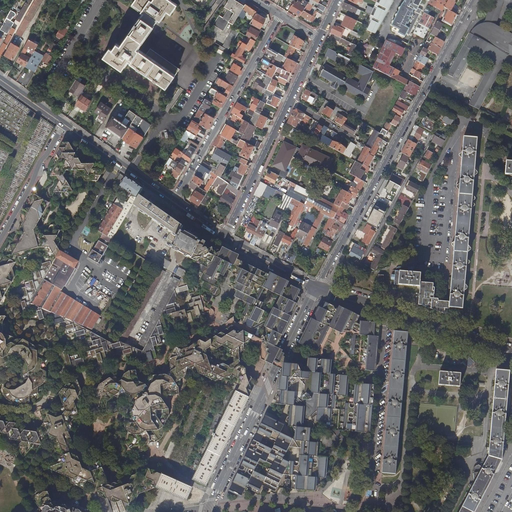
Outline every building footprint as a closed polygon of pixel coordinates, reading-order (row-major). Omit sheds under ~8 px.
[(38,6),(41,0),(35,0),(16,34),(21,37),(27,27),(39,6),(38,6)] [(27,0),(26,3),(26,2),(16,21),(20,23),(30,4),(30,5),(32,0),(27,0)] [(106,52),(102,58),(121,71),(128,62),(134,66),(135,66),(136,68),(139,70),(140,70),(153,79),(153,80),(156,82),(158,83),(166,88),(179,69),(151,48),(146,55),(137,49),(153,25),(152,24),(157,18),(159,20),(162,16),(163,16),(167,11),(170,13),(173,8),(174,9),(177,4),(171,0),(152,0),(151,0),(134,0),(132,4),(142,10),(141,11),(144,14),(142,18),(139,22),(138,21),(135,24),(134,24),(133,26),(133,27),(131,30),(132,31),(125,42),(121,47),(118,45),(115,48),(114,47),(111,50),(110,49),(107,53),(106,52)] [(245,5),(235,0),(228,0),(225,6),(229,9),(223,18),(219,15),(205,37),(211,41),(219,28),(223,31),(229,22),(233,24),(238,16),(245,5)] [(295,0),(289,9),(300,16),(300,15),(304,9),(308,2),(305,0),(304,0),(302,0),(302,1),(299,0),(297,0),(297,2),(295,0)] [(324,12),(329,0),(323,0),(324,0),(323,0),(314,0),(317,2),(314,6),(319,9),(324,12)] [(379,28),(382,22),(386,16),(389,10),(392,2),(392,0),(377,0),(376,2),(379,4),(376,9),(374,7),(373,8),(370,15),(373,16),(371,21),(368,20),(365,27),(368,28),(367,30),(376,34),(379,28)] [(393,26),(392,27),(399,31),(398,34),(405,37),(407,34),(410,35),(416,24),(415,21),(417,20),(422,11),(418,9),(422,0),(425,0),(427,1),(427,0),(407,0),(407,1),(406,3),(405,3),(402,6),(400,12),(399,14),(398,14),(396,20),(395,22),(393,26)] [(429,0),(428,4),(432,6),(436,8),(443,11),(444,8),(448,0),(429,0)] [(448,0),(444,8),(449,10),(450,11),(455,0),(448,0)] [(470,33),(447,75),(457,80),(472,52),(492,62),(469,105),(478,109),(508,55),(511,57),(511,0),(491,0),(485,20),(482,28),(470,33)] [(259,9),(247,1),(245,5),(238,16),(240,17),(244,11),(243,11),(244,9),(255,16),(257,13),(259,9)] [(313,5),(308,2),(304,9),(308,12),(313,5)] [(344,3),(342,7),(352,12),(355,14),(357,9),(344,3)] [(428,4),(417,26),(421,28),(432,6),(428,4)] [(405,50),(391,77),(406,85),(403,91),(408,93),(414,97),(420,87),(407,80),(397,76),(401,68),(406,59),(409,60),(404,70),(410,73),(412,69),(416,61),(420,54),(423,48),(430,34),(437,21),(439,18),(443,11),(436,8),(432,6),(421,28),(417,26),(405,50)] [(312,22),(315,17),(308,12),(304,9),(300,15),(312,22)] [(446,15),(443,21),(444,21),(451,25),(456,14),(450,11),(449,10),(447,14),(446,13),(445,14),(446,15)] [(266,19),(257,13),(255,16),(250,23),(255,26),(260,29),(266,19)] [(344,24),(342,27),(351,31),(356,21),(346,16),(343,23),(344,24)] [(15,23),(7,18),(0,29),(9,33),(12,27),(15,23)] [(443,24),(437,21),(430,34),(434,37),(436,37),(443,24)] [(471,32),(470,33),(482,28),(482,26),(482,24),(480,24),(478,25),(477,26),(473,29),(471,32)] [(61,26),(56,36),(60,38),(59,39),(62,41),(68,30),(61,26)] [(331,33),(340,37),(343,29),(337,26),(336,27),(334,26),(331,33)] [(9,33),(0,49),(0,56),(1,57),(8,44),(12,36),(16,29),(12,27),(9,33)] [(220,45),(220,46),(218,48),(219,49),(225,52),(226,53),(239,32),(231,27),(230,29),(232,30),(223,46),(220,45)] [(255,40),(260,32),(254,29),(251,27),(246,35),(249,37),(251,38),(255,40)] [(357,46),(335,35),(333,39),(341,43),(342,42),(351,47),(347,55),(351,57),(357,46)] [(294,36),(289,46),(295,48),(300,50),(302,46),(301,45),(303,41),(294,36)] [(249,51),(255,41),(255,40),(251,38),(249,37),(245,44),(240,40),(237,45),(240,46),(245,49),(249,51)] [(444,42),(436,37),(433,43),(431,42),(431,43),(441,49),(444,42)] [(17,61),(26,67),(30,59),(31,58),(24,55),(25,53),(31,57),(38,44),(28,40),(17,61)] [(386,41),(373,68),(384,74),(391,77),(405,50),(386,41)] [(11,43),(4,55),(13,60),(20,48),(11,43)] [(431,43),(428,50),(431,52),(437,55),(441,49),(431,43)] [(51,44),(48,49),(56,53),(60,46),(56,44),(55,46),(51,44)] [(232,53),(231,56),(239,60),(243,63),(246,59),(241,56),(245,49),(240,46),(237,52),(235,54),(232,53)] [(295,48),(289,46),(285,54),(291,57),(295,48)] [(331,46),(330,46),(325,55),(327,56),(329,57),(332,59),(333,58),(336,59),(335,60),(346,67),(347,65),(350,60),(339,54),(338,55),(335,53),(336,52),(329,49),(330,46),(331,47),(331,46)] [(272,60),(270,64),(278,68),(280,63),(284,57),(269,48),(267,52),(269,53),(268,56),(270,57),(272,55),(276,57),(275,60),(279,62),(278,64),(272,60)] [(428,50),(423,48),(420,54),(425,57),(428,50)] [(40,64),(38,66),(41,68),(42,66),(43,67),(44,64),(45,65),(45,64),(48,66),(49,65),(53,58),(46,53),(40,64)] [(425,57),(420,54),(416,61),(425,66),(428,59),(425,57)] [(285,71),(291,74),(297,63),(287,58),(282,70),(285,71)] [(26,67),(35,72),(36,71),(38,66),(40,64),(30,59),(26,67)] [(270,69),(267,76),(272,79),(276,72),(278,68),(270,64),(263,59),(260,63),(262,64),(264,65),(270,69)] [(347,77),(342,88),(341,88),(342,89),(342,88),(364,100),(364,101),(370,90),(370,89),(370,90),(366,88),(375,69),(361,62),(357,70),(356,70),(365,75),(360,84),(359,84),(348,78),(348,77),(347,77)] [(232,67),(231,70),(239,75),(242,71),(239,70),(241,67),(234,63),(233,66),(232,65),(231,67),(232,67)] [(342,88),(347,77),(344,75),(343,74),(343,75),(339,73),(340,72),(339,72),(335,70),(335,69),(334,70),(331,68),(331,67),(330,67),(326,65),(327,64),(326,64),(324,67),(321,73),(319,76),(320,77),(321,76),(324,78),(324,79),(325,78),(328,80),(328,81),(329,81),(329,80),(333,83),(331,86),(335,89),(338,85),(342,88)] [(277,81),(285,85),(289,76),(284,74),(285,71),(282,70),(280,69),(278,68),(276,72),(281,74),(277,81)] [(397,76),(407,80),(410,75),(409,74),(410,73),(404,70),(401,68),(397,76)] [(410,75),(419,79),(422,74),(420,73),(417,71),(412,69),(410,73),(409,74),(410,75)] [(356,70),(356,72),(363,76),(359,84),(360,84),(365,75),(356,70)] [(225,79),(219,75),(218,77),(233,86),(238,77),(229,72),(225,79)] [(272,79),(267,76),(264,84),(257,80),(253,87),(265,93),(272,79)] [(233,86),(218,77),(215,82),(219,84),(222,86),(227,89),(224,93),(218,90),(219,89),(213,85),(211,88),(227,96),(233,86)] [(267,90),(272,93),(277,81),(272,79),(267,90)] [(76,80),(69,91),(79,98),(86,86),(76,80)] [(220,107),(227,96),(211,88),(209,92),(211,93),(216,95),(214,98),(215,99),(213,103),(220,107)] [(318,96),(312,92),(311,93),(306,90),(302,99),(307,101),(310,97),(316,99),(318,96)] [(408,93),(403,91),(401,95),(399,97),(404,100),(411,104),(411,102),(405,98),(408,93)] [(83,96),(79,102),(77,106),(85,110),(91,101),(83,96)] [(100,114),(97,120),(102,124),(117,101),(111,97),(106,106),(100,114)] [(247,113),(252,116),(255,112),(260,101),(253,97),(251,100),(254,101),(252,105),(251,104),(250,106),(251,107),(247,113)] [(267,104),(275,108),(279,99),(274,97),(272,102),(269,100),(267,104)] [(205,113),(206,113),(212,103),(210,101),(209,101),(205,99),(199,109),(203,112),(205,113)] [(326,100),(322,106),(326,108),(326,109),(325,109),(322,113),(330,117),(332,113),(334,111),(327,107),(330,103),(327,101),(326,100)] [(255,112),(265,117),(266,114),(260,111),(262,108),(263,105),(264,103),(260,101),(255,112)] [(398,102),(397,101),(394,106),(404,111),(406,112),(407,110),(408,108),(398,102)] [(96,111),(100,114),(106,106),(101,103),(96,111)] [(237,103),(231,113),(234,115),(242,119),(244,116),(240,114),(242,110),(246,112),(248,109),(237,103)] [(404,111),(394,106),(392,110),(393,111),(389,118),(393,119),(396,113),(397,113),(397,114),(401,116),(404,111)] [(335,121),(343,126),(348,117),(349,115),(336,107),(334,111),(332,113),(336,115),(336,116),(338,117),(335,121)] [(208,129),(214,118),(206,113),(205,113),(201,120),(201,121),(199,123),(198,122),(198,121),(197,120),(200,116),(203,112),(199,109),(192,120),(197,123),(202,126),(208,129)] [(293,111),(287,124),(294,128),(295,128),(299,119),(301,120),(304,114),(297,109),(293,111)] [(106,127),(122,138),(137,115),(130,111),(122,123),(113,117),(106,127)] [(252,116),(249,123),(257,127),(262,130),(267,118),(265,117),(255,112),(252,116)] [(122,138),(136,148),(143,138),(151,125),(137,115),(122,138)] [(242,125),(239,132),(243,134),(249,123),(242,119),(234,115),(231,119),(233,120),(232,121),(235,123),(236,122),(242,125)] [(391,124),(396,127),(400,118),(396,116),(391,124)] [(425,116),(420,125),(431,132),(436,122),(425,116)] [(454,121),(445,116),(443,120),(451,124),(452,121),(453,122),(454,121)] [(197,123),(192,120),(186,130),(196,135),(197,136),(202,139),(204,136),(193,130),(197,123)] [(301,122),(297,129),(302,132),(305,128),(307,125),(301,122)] [(243,134),(240,140),(245,143),(248,144),(257,127),(249,123),(243,134)] [(364,130),(367,125),(362,123),(360,127),(357,131),(360,133),(362,128),(364,130)] [(383,129),(382,129),(380,133),(378,137),(382,140),(384,135),(385,136),(391,125),(387,123),(383,129)] [(225,124),(219,135),(226,139),(237,146),(240,140),(243,134),(239,132),(225,124)] [(344,124),(342,128),(354,135),(356,131),(351,128),(350,128),(344,124)] [(312,131),(309,136),(312,137),(315,139),(316,139),(323,128),(319,125),(314,133),(312,131)] [(424,130),(416,125),(408,140),(416,144),(424,130)] [(328,128),(324,126),(323,128),(316,139),(329,146),(332,141),(337,133),(334,132),(330,139),(323,136),(328,128)] [(305,128),(302,132),(309,136),(312,131),(305,128)] [(196,135),(186,130),(180,139),(184,142),(188,135),(194,139),(196,135)] [(378,137),(380,133),(375,130),(370,139),(371,139),(367,146),(371,148),(375,141),(378,137)] [(219,135),(212,146),(217,148),(223,152),(225,148),(221,146),(226,139),(219,135)] [(420,286),(419,304),(442,313),(442,310),(445,311),(445,308),(447,308),(449,308),(449,307),(463,308),(477,137),(464,136),(452,277),(450,277),(449,277),(449,278),(448,279),(448,285),(448,286),(449,288),(451,288),(449,301),(446,301),(438,300),(438,298),(434,298),(434,290),(433,290),(433,283),(420,282),(421,268),(413,267),(413,266),(408,266),(408,267),(400,266),(400,271),(395,270),(394,284),(420,286)] [(440,138),(435,136),(432,141),(442,146),(445,141),(440,138)] [(57,164),(51,176),(57,175),(60,181),(54,192),(73,192),(63,175),(66,170),(78,170),(85,180),(98,180),(107,164),(82,164),(78,159),(85,159),(78,148),(72,148),(66,137),(54,159),(57,164)] [(387,143),(382,140),(378,137),(375,141),(371,150),(369,153),(374,156),(376,157),(378,153),(377,153),(379,149),(378,149),(381,142),(386,145),(387,143)] [(190,140),(188,144),(196,149),(199,144),(191,139),(190,140)] [(416,144),(408,140),(405,145),(403,147),(404,148),(401,153),(404,154),(409,157),(416,144)] [(329,147),(340,153),(343,155),(346,149),(332,141),(329,146),(329,147)] [(292,157),(296,148),(284,142),(273,166),(282,170),(279,176),(285,179),(288,173),(285,171),(292,157)] [(351,142),(343,155),(348,158),(356,145),(351,142)] [(248,160),(254,147),(248,144),(245,143),(239,156),(248,160)] [(296,148),(292,157),(296,159),(306,164),(305,167),(306,170),(309,171),(311,170),(313,167),(325,173),(331,159),(303,146),(300,150),(296,148)] [(369,153),(371,150),(366,147),(358,160),(364,163),(369,153)] [(191,158),(175,148),(169,157),(176,162),(177,161),(175,159),(177,156),(181,158),(182,157),(189,162),(191,158)] [(211,159),(221,165),(225,168),(231,157),(223,152),(217,148),(211,159)] [(368,167),(374,156),(369,153),(364,163),(362,165),(360,169),(365,171),(367,173),(369,168),(368,167)] [(404,154),(401,159),(397,166),(403,169),(409,157),(404,154)] [(176,162),(169,157),(166,163),(173,168),(173,169),(179,173),(184,165),(179,162),(177,161),(176,162)] [(237,173),(243,176),(248,166),(246,165),(247,161),(239,157),(237,161),(242,164),(237,173)] [(429,161),(428,161),(427,163),(422,160),(418,168),(421,169),(418,174),(420,175),(418,180),(423,182),(432,163),(429,161)] [(203,162),(201,165),(218,177),(220,178),(221,176),(225,168),(221,165),(219,169),(217,169),(217,170),(214,169),(211,170),(209,168),(209,167),(203,162)] [(350,174),(356,177),(360,180),(365,171),(360,169),(362,165),(356,162),(350,174)] [(212,176),(203,190),(207,193),(213,184),(218,177),(201,165),(196,175),(202,178),(205,173),(209,175),(209,174),(212,176)] [(179,173),(173,169),(172,169),(172,168),(169,173),(177,178),(179,173)] [(107,170),(100,183),(103,185),(110,172),(107,170)] [(229,184),(239,191),(239,190),(237,189),(243,176),(237,173),(232,171),(229,177),(232,178),(231,181),(221,176),(220,178),(229,184)] [(279,176),(270,171),(269,175),(267,174),(265,178),(275,184),(279,176)] [(390,173),(386,179),(389,181),(398,185),(401,187),(404,180),(390,173)] [(195,176),(191,182),(199,187),(203,181),(195,176)] [(103,234),(112,239),(133,205),(139,195),(142,189),(125,177),(120,185),(132,194),(127,203),(118,197),(98,231),(103,234)] [(218,191),(223,194),(229,184),(220,178),(218,177),(213,184),(216,187),(218,183),(221,185),(218,191)] [(356,177),(354,181),(358,183),(356,188),(360,191),(365,182),(360,180),(356,177)] [(396,188),(398,185),(389,181),(385,189),(390,191),(386,198),(392,201),(398,189),(396,188)] [(411,189),(417,192),(420,187),(409,181),(406,185),(408,186),(406,189),(410,191),(411,189)] [(191,182),(189,187),(194,190),(196,192),(190,200),(199,206),(201,203),(206,195),(207,193),(203,190),(199,187),(191,182)] [(267,185),(260,182),(257,187),(264,191),(267,185)] [(317,196),(290,182),(289,186),(295,189),(293,191),(307,198),(304,205),(310,208),(319,213),(324,215),(333,220),(333,219),(335,215),(339,207),(334,205),(333,204),(318,196),(317,196)] [(219,201),(230,209),(234,201),(225,195),(226,193),(227,194),(229,190),(237,195),(239,191),(229,184),(223,194),(219,201)] [(350,194),(348,193),(342,202),(347,205),(349,206),(351,201),(349,200),(351,197),(355,198),(359,191),(351,186),(351,187),(349,190),(351,191),(350,194)] [(23,224),(4,257),(15,263),(18,257),(27,255),(30,249),(38,247),(45,247),(48,252),(45,258),(56,258),(60,251),(57,247),(60,241),(57,236),(60,230),(57,225),(51,225),(48,231),(39,233),(37,225),(49,203),(38,197),(36,192),(35,188),(20,215),(23,224)] [(283,194),(275,190),(272,197),(280,201),(283,194)] [(344,190),(342,190),(334,205),(339,207),(342,202),(348,193),(344,190)] [(292,198),(283,194),(280,201),(269,225),(267,230),(275,234),(287,209),(292,198)] [(319,194),(318,196),(333,204),(335,202),(319,194)] [(149,201),(139,195),(133,205),(171,231),(166,238),(173,243),(181,230),(183,226),(174,219),(171,217),(152,203),(149,201)] [(404,205),(409,208),(412,201),(409,199),(407,202),(403,200),(404,196),(401,195),(397,202),(404,205)] [(300,203),(292,198),(287,209),(292,211),(290,215),(293,216),(300,203)] [(342,202),(339,207),(335,215),(333,219),(343,224),(348,215),(344,213),(341,217),(338,216),(342,209),(346,211),(349,206),(347,205),(342,202)] [(304,204),(300,203),(293,216),(289,225),(293,227),(298,216),(304,204)] [(392,226),(397,229),(409,208),(404,205),(397,219),(395,218),(393,222),(394,222),(392,226)] [(319,213),(310,208),(307,213),(317,218),(319,213)] [(317,218),(312,228),(304,241),(303,244),(307,246),(323,217),(324,215),(319,213),(317,218)] [(333,220),(324,215),(323,217),(328,219),(323,229),(327,231),(333,220)] [(249,221),(245,231),(254,235),(260,221),(256,219),(252,226),(252,223),(249,221)] [(325,235),(335,241),(344,225),(343,224),(333,219),(333,220),(327,231),(325,235)] [(368,224),(378,230),(380,226),(370,220),(368,224)] [(254,235),(250,244),(254,246),(258,239),(255,238),(256,236),(262,239),(267,230),(269,225),(260,221),(254,235)] [(312,228),(302,223),(298,230),(295,236),(298,238),(304,241),(312,228)] [(366,234),(362,241),(368,244),(375,232),(371,230),(372,229),(370,228),(371,227),(367,225),(363,232),(366,234)] [(381,247),(386,250),(397,229),(392,226),(390,225),(388,229),(390,231),(382,246),(377,243),(376,245),(381,247)] [(295,236),(298,230),(295,229),(293,233),(293,232),(289,239),(283,236),(281,241),(291,246),(295,237),(295,236)] [(174,248),(192,258),(200,242),(201,241),(198,239),(198,238),(185,231),(185,232),(182,231),(181,230),(173,243),(171,247),(174,248)] [(281,241),(283,236),(285,234),(280,232),(277,237),(276,239),(273,245),(278,247),(281,241)] [(112,239),(103,234),(93,250),(88,257),(98,263),(112,239)] [(332,242),(323,237),(318,246),(327,251),(332,242)] [(295,294),(294,296),(296,297),(295,299),(297,300),(300,293),(299,288),(287,282),(288,279),(283,277),(271,272),(270,274),(268,273),(240,260),(239,259),(241,256),(224,247),(219,250),(206,244),(207,242),(207,241),(202,238),(201,241),(200,242),(202,243),(204,240),(206,242),(205,244),(207,245),(208,249),(208,250),(207,251),(206,253),(206,254),(206,256),(197,261),(196,262),(198,264),(202,263),(203,267),(211,271),(212,271),(212,270),(213,271),(213,272),(217,274),(212,285),(213,286),(219,273),(223,275),(227,269),(230,270),(236,272),(243,269),(247,271),(248,275),(251,275),(250,274),(251,273),(260,277),(265,279),(265,278),(266,279),(267,281),(268,285),(264,287),(267,294),(269,289),(276,293),(281,295),(272,314),(265,311),(265,310),(262,317),(269,320),(269,321),(273,322),(275,318),(274,317),(275,315),(274,315),(277,309),(285,312),(286,312),(286,313),(290,315),(292,309),(291,310),(290,310),(289,310),(288,309),(287,308),(285,308),(279,305),(280,302),(281,300),(282,299),(283,300),(285,299),(283,296),(289,285),(297,289),(295,294)] [(200,242),(192,258),(197,261),(206,256),(206,254),(206,253),(207,251),(208,250),(208,249),(207,245),(205,244),(206,242),(204,240),(202,243),(200,242)] [(349,255),(359,260),(363,253),(365,254),(367,250),(359,246),(358,249),(354,247),(349,255)] [(369,267),(375,271),(386,250),(381,247),(380,250),(375,247),(372,252),(377,255),(372,264),(371,263),(369,267)] [(60,251),(56,258),(29,303),(39,307),(48,311),(65,318),(73,321),(89,328),(92,329),(100,315),(61,292),(64,286),(65,287),(76,269),(75,269),(78,262),(60,251)] [(15,263),(4,257),(0,264),(0,368),(0,369),(7,369),(12,366),(15,360),(20,364),(23,369),(23,375),(20,380),(20,387),(15,390),(9,390),(3,387),(4,393),(7,398),(18,404),(24,404),(35,398),(38,393),(38,386),(43,383),(46,378),(46,372),(40,368),(46,365),(49,360),(49,353),(45,348),(40,345),(34,345),(23,339),(17,339),(11,336),(8,330),(8,324),(3,321),(6,316),(0,316),(0,302),(1,301),(14,277),(12,268),(15,263)] [(56,258),(45,258),(46,263),(38,265),(39,270),(31,272),(33,280),(25,283),(26,287),(22,288),(24,297),(20,298),(24,311),(32,309),(35,317),(39,316),(40,320),(53,316),(55,325),(60,324),(61,328),(65,326),(68,335),(73,321),(65,318),(48,311),(39,307),(29,303),(56,258)] [(161,265),(167,268),(171,262),(165,258),(161,265)] [(202,263),(198,264),(199,272),(192,276),(200,280),(198,287),(214,294),(217,288),(213,286),(212,285),(217,274),(213,272),(213,271),(212,270),(212,271),(211,271),(203,267),(202,263)] [(182,276),(185,270),(179,266),(176,273),(182,276)] [(159,268),(118,341),(121,342),(125,343),(166,271),(159,268)] [(236,272),(233,278),(236,285),(259,296),(267,294),(264,287),(268,285),(267,281),(266,279),(265,278),(265,279),(260,277),(251,273),(250,274),(251,275),(248,275),(247,271),(243,269),(236,272)] [(182,276),(180,279),(172,296),(163,312),(164,316),(172,314),(173,318),(180,316),(182,321),(183,320),(185,324),(189,323),(190,327),(199,325),(198,320),(202,318),(200,310),(204,308),(200,295),(191,298),(193,302),(188,304),(190,308),(181,310),(177,298),(186,295),(185,291),(187,290),(187,289),(189,288),(187,281),(189,280),(185,270),(182,276)] [(143,351),(163,312),(172,296),(180,279),(174,276),(136,348),(143,351)] [(237,297),(248,303),(265,310),(265,311),(268,304),(263,302),(267,294),(259,296),(236,285),(233,278),(230,286),(240,291),(237,297)] [(292,309),(297,300),(295,299),(296,297),(294,296),(295,294),(297,289),(289,285),(283,296),(285,299),(283,300),(282,299),(281,300),(280,302),(279,305),(285,308),(287,308),(288,309),(289,310),(290,310),(291,310),(292,309)] [(261,318),(262,317),(265,310),(248,303),(242,315),(246,317),(243,324),(252,328),(254,326),(257,328),(261,325),(259,321),(259,320),(261,318)] [(311,341),(308,348),(323,355),(330,358),(335,361),(342,364),(342,366),(345,367),(345,368),(358,369),(366,370),(367,366),(370,367),(370,365),(370,364),(376,364),(379,338),(379,326),(377,324),(377,323),(376,322),(373,319),(371,321),(367,317),(364,320),(363,323),(361,322),(361,319),(358,320),(359,319),(329,306),(320,307),(305,338),(311,341)] [(270,329),(280,334),(281,332),(290,315),(286,313),(286,312),(285,312),(277,309),(274,315),(275,315),(274,317),(275,318),(273,322),(273,323),(270,329)] [(125,343),(121,342),(118,349),(119,352),(122,351),(124,355),(132,353),(133,357),(142,354),(143,359),(147,358),(148,362),(157,359),(153,346),(162,344),(160,336),(164,334),(163,330),(167,329),(163,316),(164,316),(163,312),(143,351),(136,348),(125,343)] [(259,345),(261,345),(263,346),(264,346),(265,345),(265,343),(265,342),(265,340),(265,339),(266,338),(266,337),(266,336),(264,334),(263,334),(262,334),(261,335),(260,334),(261,332),(259,331),(256,332),(257,329),(262,327),(261,325),(257,328),(254,326),(252,328),(243,324),(243,322),(241,319),(240,322),(237,323),(234,322),(234,317),(227,321),(229,322),(230,324),(231,325),(221,332),(249,346),(255,342),(255,343),(259,345)] [(73,321),(68,335),(76,332),(77,337),(87,334),(89,328),(73,321)] [(263,346),(261,345),(262,359),(269,363),(277,347),(282,335),(280,334),(270,329),(273,323),(273,322),(269,321),(266,327),(266,336),(266,337),(266,338),(265,339),(265,342),(265,343),(265,345),(264,346),(263,346)] [(105,335),(92,329),(89,328),(87,334),(90,333),(94,346),(93,346),(99,348),(105,335)] [(181,379),(183,377),(191,372),(193,369),(207,376),(216,380),(224,377),(241,386),(238,392),(249,397),(250,397),(258,380),(246,375),(245,362),(240,359),(239,353),(249,346),(221,332),(216,330),(206,336),(190,347),(184,344),(181,350),(176,347),(170,358),(171,371),(169,373),(166,375),(154,375),(149,379),(146,385),(141,382),(137,377),(137,371),(130,371),(125,374),(122,380),(117,377),(111,378),(100,385),(98,390),(98,403),(102,408),(113,414),(113,407),(115,402),(121,398),(127,398),(132,400),(136,406),(133,411),(128,415),(125,420),(126,427),(129,432),(126,437),(127,444),(130,449),(136,452),(142,451),(147,448),(150,442),(156,442),(161,438),(164,432),(164,426),(169,415),(169,409),(162,398),(167,395),(179,394),(179,388),(181,379)] [(394,331),(382,473),(396,474),(408,332),(394,331)] [(118,341),(105,335),(99,348),(106,352),(117,348),(118,349),(121,342),(118,341)] [(106,352),(99,348),(93,346),(89,347),(90,351),(86,352),(87,356),(79,359),(78,355),(70,357),(66,344),(61,346),(63,350),(58,351),(62,364),(66,363),(68,367),(72,366),(73,370),(98,363),(100,367),(104,366),(103,362),(107,360),(105,352),(106,352)] [(277,367),(284,353),(282,352),(283,350),(277,347),(269,363),(277,367)] [(285,353),(284,353),(277,367),(280,368),(282,370),(282,376),(279,376),(277,391),(292,361),(291,360),(291,358),(284,354),(285,353)] [(470,357),(464,362),(469,368),(475,362),(470,357)] [(307,372),(307,365),(302,365),(299,366),(294,365),(291,366),(291,367),(293,369),(289,370),(290,371),(288,372),(287,375),(286,375),(286,376),(287,377),(288,379),(289,381),(292,381),(287,390),(290,392),(289,394),(287,398),(296,399),(318,400),(320,373),(307,372)] [(308,365),(307,365),(307,372),(320,373),(318,400),(315,427),(322,421),(330,422),(331,410),(335,410),(336,396),(345,397),(346,377),(337,376),(334,379),(332,376),(323,375),(322,367),(313,366),(312,368),(308,365)] [(496,369),(491,433),(489,455),(483,467),(479,465),(477,467),(475,467),(473,469),(473,470),(472,472),(472,474),(473,473),(473,475),(474,476),(477,478),(475,481),(473,482),(474,484),(473,485),(469,486),(469,493),(459,511),(474,511),(502,459),(510,371),(496,369)] [(440,371),(439,385),(460,387),(461,373),(440,371)] [(75,485),(77,490),(89,486),(95,484),(99,496),(108,499),(115,503),(121,501),(129,504),(131,510),(139,494),(157,487),(162,475),(150,469),(109,485),(100,462),(88,466),(80,463),(69,433),(73,428),(71,423),(79,413),(76,407),(80,402),(78,396),(82,391),(77,379),(73,385),(67,384),(59,393),(64,405),(60,410),(54,412),(52,406),(40,411),(44,422),(40,427),(45,439),(51,440),(57,458),(54,466),(42,470),(75,485)] [(345,403),(343,430),(348,431),(350,429),(352,431),(367,432),(368,430),(367,429),(368,419),(369,419),(372,384),(356,383),(354,406),(353,407),(352,408),(351,408),(350,407),(349,406),(349,403),(345,403)] [(207,486),(249,397),(238,392),(236,391),(215,434),(213,433),(213,435),(215,436),(193,479),(207,486)] [(315,427),(318,400),(296,399),(287,398),(285,401),(289,402),(288,423),(291,423),(292,435),(300,436),(300,435),(301,435),(302,435),(303,435),(304,434),(303,432),(306,430),(306,427),(309,427),(312,428),(314,428),(315,427)] [(248,453),(248,454),(248,455),(248,456),(250,458),(248,460),(250,463),(251,464),(251,466),(252,468),(253,468),(254,467),(255,466),(258,468),(263,458),(275,464),(276,462),(279,463),(280,462),(282,463),(283,461),(284,461),(291,448),(301,448),(301,446),(302,446),(303,445),(304,444),(304,443),(303,442),(303,441),(302,441),(301,440),(300,440),(299,442),(280,440),(280,438),(275,435),(276,433),(272,430),(272,429),(272,427),(271,425),(271,424),(270,423),(271,421),(265,418),(251,447),(251,452),(250,452),(249,452),(248,453)] [(45,439),(40,427),(36,432),(18,429),(16,423),(0,420),(0,432),(1,432),(4,438),(16,440),(23,458),(31,448),(37,449),(45,439)] [(320,478),(325,478),(327,478),(328,458),(319,457),(321,443),(310,442),(307,442),(304,448),(304,452),(305,452),(304,460),(303,460),(303,465),(304,465),(303,467),(306,467),(306,469),(298,469),(297,480),(296,480),(296,483),(297,483),(296,485),(295,489),(316,491),(317,484),(319,484),(320,478)] [(238,473),(231,488),(244,494),(248,485),(260,491),(264,483),(277,489),(284,475),(294,475),(295,466),(290,464),(289,466),(285,464),(285,465),(284,465),(284,466),(284,467),(285,468),(283,468),(282,467),(281,467),(280,467),(279,467),(279,468),(278,470),(275,470),(272,471),(268,479),(260,475),(259,475),(258,475),(257,476),(257,478),(253,476),(252,478),(250,476),(248,473),(247,473),(247,472),(246,471),(245,470),(244,470),(243,470),(242,471),(242,472),(242,473),(242,475),(240,474),(238,473)] [(193,487),(162,474),(162,475),(157,487),(187,501),(193,487)] [(89,511),(88,509),(80,505),(79,504),(78,500),(66,504),(58,500),(53,502),(52,503),(47,490),(48,489),(47,487),(46,487),(46,485),(44,486),(43,485),(41,486),(41,487),(40,487),(34,489),(37,498),(40,507),(34,509),(35,511),(89,511)]
